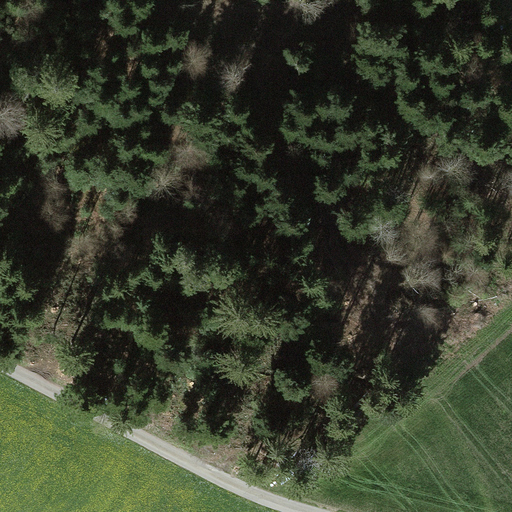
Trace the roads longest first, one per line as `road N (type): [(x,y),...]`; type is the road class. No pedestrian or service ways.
road 1 (track): [(511,37),(430,23),(314,19),(279,30),(260,50),(254,72),(262,106),(302,184),(470,462),(484,511)]
road 2 (unclassified): [(304,511),(234,486),(0,362)]
